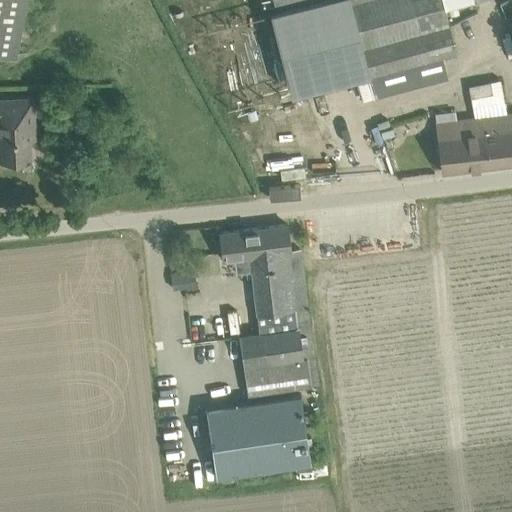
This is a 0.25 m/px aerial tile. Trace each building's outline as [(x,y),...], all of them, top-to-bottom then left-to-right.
[(0,0),(0,54),(16,58),(27,0),(0,0)] [(442,0),(275,0),(277,7),(305,0),(350,0),(369,72),(370,74),(443,55),(456,52),(442,0)] [(470,85),(472,97),(493,92),(491,80),(470,85)] [(415,108),(458,99),(456,89),(413,98),(415,108)] [(0,126),(0,131),(0,158),(30,157),(30,138),(35,138),(33,97),(0,98),(0,126)] [(511,112),(473,118),(479,166),(511,161),(511,112)] [(473,118),(437,122),(442,171),(479,166),(473,118)] [(393,126),(381,130),(383,138),(395,135),(393,126)] [(288,224),(220,232),(223,259),(241,257),(243,271),(253,270),(260,332),(239,335),(248,393),(311,384),(309,365),(315,364),(300,248),(291,249),(288,224)] [(311,461),(301,394),(206,408),(216,475),(311,461)]
